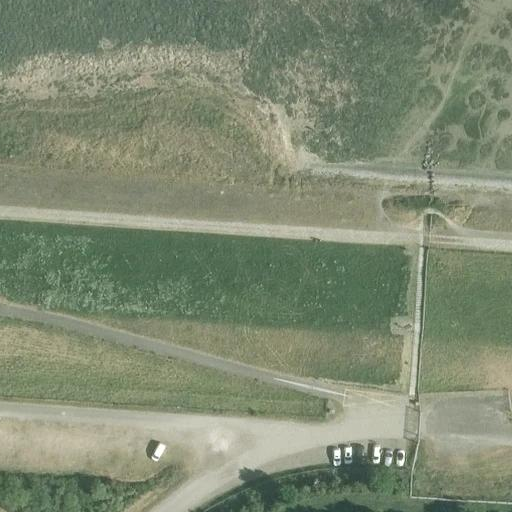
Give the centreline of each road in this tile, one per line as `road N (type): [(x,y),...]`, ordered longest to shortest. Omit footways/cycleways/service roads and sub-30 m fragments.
road 1 (unclassified): [(167,511),(262,453),(383,426)]
road 2 (unclassified): [(511,433),(383,426)]
